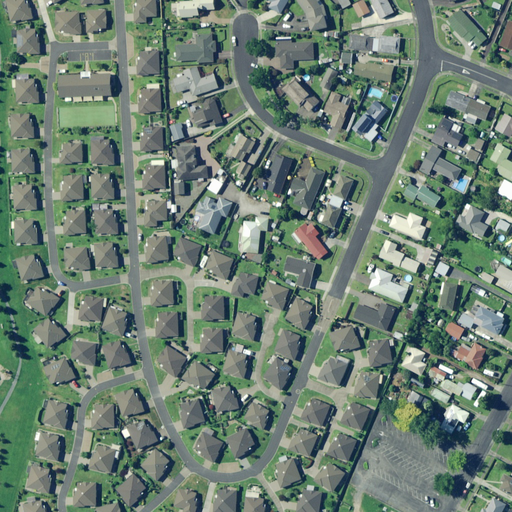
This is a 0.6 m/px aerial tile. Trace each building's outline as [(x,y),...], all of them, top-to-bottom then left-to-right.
[(27,4),(26,0),(6,0),(3,0),(5,9),(9,8),(12,22),(34,18),(31,3),(27,4)] [(157,17),(157,0),(138,0),(138,3),(136,3),(136,22),(147,23),(147,16),(157,17)] [(216,9),(215,0),(194,0),(194,1),(178,2),(178,17),(193,16),(193,15),(207,14),(207,9),(216,9)] [(289,0),(268,0),(273,2),(270,8),(281,14),(289,0)] [(329,27),(323,7),(318,0),(299,0),(298,1),(309,20),(310,20),(313,32),(329,27)] [(352,4),(350,0),(339,0),(344,9),(352,4)] [(371,12),(364,0),(354,6),(360,18),(371,12)] [(395,13),(388,0),(371,0),(381,19),(395,13)] [(107,30),(107,10),(89,11),(89,19),(87,19),(88,33),(94,33),(94,31),(107,30)] [(488,39),(462,10),(448,22),(463,38),(464,37),(469,43),(473,40),(479,47),(488,39)] [(82,34),(82,12),(57,13),(57,32),(72,32),(72,34),(82,34)] [(511,21),(510,21),(509,22),(507,21),(505,28),(507,29),(501,46),(511,49),(511,21)] [(37,37),(37,30),(14,29),(14,38),(19,38),(18,53),(41,54),(41,37),(37,37)] [(339,33),(331,32),(330,40),(338,41),(339,33)] [(212,42),(212,35),(197,36),(198,44),(176,46),(177,61),(198,60),(198,63),(215,62),(214,51),(217,51),(217,41),(212,42)] [(381,36),(380,38),(351,35),(350,49),(400,54),(402,38),(381,36)] [(315,42),(277,42),(277,57),(282,57),(282,69),(295,69),(295,60),(315,60),(315,42)] [(142,60),(137,60),(137,76),(150,76),(150,74),(160,74),(160,51),(153,51),(153,48),(146,48),(146,51),(142,51),(142,60)] [(353,54),(343,53),(342,63),(352,64),(353,54)] [(369,62),(368,65),(358,63),(355,75),(393,82),(396,67),(369,62)] [(202,79),(198,67),(185,71),(187,75),(174,80),(179,93),(191,89),(193,97),(219,88),(215,75),(202,79)] [(339,73),(330,68),(321,86),(330,90),(339,73)] [(112,76),(59,76),(59,97),(112,96),(112,76)] [(36,86),(36,79),(14,79),(14,88),(18,88),(18,102),(40,103),(41,87),(36,86)] [(320,102),(299,79),(287,91),(301,105),(307,99),(315,107),(320,102)] [(162,111),(161,84),(148,84),(148,89),(143,89),(143,95),(141,95),(141,103),(140,103),(140,113),(151,113),(151,112),(162,111)] [(492,108),(452,91),(447,105),(466,113),(463,119),(476,124),(479,118),(487,121),(492,108)] [(347,100),(333,94),(325,112),(335,116),(331,125),(342,129),(351,107),(345,105),(347,100)] [(223,122),(215,97),(203,101),(205,108),(193,112),(198,129),(203,127),(201,124),(209,122),(211,126),(223,122)] [(388,110),(377,101),(372,108),(377,112),(372,119),(367,115),(357,127),(364,133),(363,135),(372,142),(379,133),(376,131),(380,126),(378,124),(388,110)] [(31,114),(13,114),(13,137),(35,138),(35,121),(31,121),(31,114)] [(511,117),(506,114),(502,122),(500,122),(496,130),(511,137),(511,117)] [(454,123),(444,118),(433,141),(444,147),(446,142),(458,147),(464,135),(451,129),(454,123)] [(186,138),(181,124),(171,127),(176,141),(186,138)] [(164,150),(164,127),(143,128),(143,141),(142,141),(142,151),(153,151),(153,150),(164,150)] [(270,132),(264,129),(261,137),(267,140),(270,132)] [(257,143),(242,135),(236,147),(233,146),(228,153),(243,161),(248,153),(250,155),(257,143)] [(486,142),(481,139),(477,140),(475,145),(477,146),(476,149),(482,151),(486,142)] [(111,148),(111,140),(93,140),(93,164),(115,165),(115,148),(111,148)] [(83,144),(65,144),(65,149),(63,149),(63,157),(61,157),(62,164),(74,164),(73,162),(84,162),(83,144)] [(511,153),(511,150),(500,144),(491,159),(502,165),(498,173),(511,180),(511,162),(508,160),(511,153)] [(199,166),(197,146),(178,148),(179,160),(173,161),(174,168),(178,168),(179,181),(199,178),(199,182),(203,181),(203,179),(209,178),(207,165),(199,166)] [(444,151),(434,146),(421,170),(430,175),(433,169),(457,182),(463,170),(440,157),(444,151)] [(31,156),(31,149),(13,149),(13,172),(35,173),(36,156),(31,156)] [(480,153),(471,149),(467,160),(476,163),(480,153)] [(293,161),(277,156),(268,179),(272,180),(268,190),(280,195),(293,161)] [(166,188),(166,161),(152,161),(152,166),(147,166),(147,171),(144,171),(144,190),(155,190),(155,188),(166,188)] [(253,166),(243,161),(237,171),(247,176),(253,166)] [(326,173),(313,167),(307,183),(296,178),(291,189),(299,192),(294,204),(303,207),(301,213),(307,216),(309,211),(311,209),(326,173)] [(404,181),(411,185),(405,195),(415,201),(417,198),(435,209),(442,197),(423,186),(427,180),(417,174),(416,175),(410,172),(404,181)] [(85,199),(84,175),(66,176),(66,182),(64,182),(64,190),(63,190),(63,201),(74,201),(74,199),(85,199)] [(112,175),(93,175),(93,199),(115,199),(116,183),(112,183),(112,175)] [(226,180),(220,175),(217,179),(215,178),(209,189),(217,194),(226,180)] [(355,181),(342,175),(322,223),(335,229),(343,209),(341,208),(345,199),(347,200),(355,181)] [(499,193),(503,195),(502,198),(506,200),(507,197),(511,200),(511,183),(506,180),(499,193)] [(185,182),(176,182),(176,194),(185,195),(185,182)] [(38,209),(38,185),(15,186),(15,209),(38,209)] [(215,200),(208,197),(205,203),(201,202),(192,223),(199,226),(198,227),(215,235),(223,215),(229,218),(235,204),(221,198),(218,204),(214,203),(215,200)] [(168,220),(168,201),(149,201),(149,208),(146,208),(146,227),(158,226),(158,220),(168,220)] [(108,206),(102,206),(102,210),(96,211),(97,234),(119,234),(119,224),(117,224),(117,217),(115,217),(115,210),(108,210),(108,206)] [(87,233),(86,211),(66,211),(66,225),(65,225),(65,235),(76,235),(76,233),(87,233)] [(424,218),(411,213),(408,220),(396,215),(391,227),(422,240),(427,228),(421,226),(424,218)] [(270,219),(257,217),(257,222),(245,221),(243,244),(245,244),(244,252),(259,254),(262,230),(269,231),(270,219)] [(511,224),(509,222),(502,219),(496,229),(503,233),(505,229),(508,231),(511,224)] [(35,228),(35,220),(16,220),(16,243),(39,243),(39,228),(35,228)] [(321,235),(312,224),(309,227),(307,224),(292,236),(299,244),(303,241),(319,260),(329,252),(317,238),(321,235)] [(169,260),(168,237),(147,238),(148,263),(159,262),(159,260),(169,260)] [(203,247),(182,238),(174,257),(195,266),(203,247)] [(399,245),(387,240),(380,258),(417,273),(421,263),(405,256),(406,255),(396,251),(399,245)] [(115,251),(114,243),(96,244),(97,267),(109,267),(109,268),(120,267),(119,250),(115,251)] [(89,258),(88,248),(66,249),(67,268),(80,268),(80,270),(92,269),(91,258),(89,258)] [(440,254),(429,249),(423,261),(434,266),(440,254)] [(236,260),(214,251),(207,268),(213,271),(212,274),(227,280),(236,260)] [(38,263),(36,254),(13,260),(15,269),(20,268),(23,281),(45,276),(42,262),(38,263)] [(317,264),(289,257),(285,271),(300,275),(297,285),(310,289),(317,264)] [(451,267),(441,262),(436,271),(446,276),(451,267)] [(501,277),(498,282),(511,289),(511,270),(507,268),(502,265),(497,275),(501,277)] [(394,275),(378,269),(376,274),(374,273),(371,278),(374,279),(370,289),(404,303),(409,289),(391,282),(394,275)] [(260,278),(242,272),(239,281),(238,280),(233,294),(244,298),(246,292),(255,295),(260,278)] [(460,280),(447,277),(446,284),(444,283),(442,294),(443,295),(440,308),(453,311),(460,280)] [(277,281),(271,279),(262,300),(274,305),(273,307),(284,311),(287,302),(286,302),(291,290),(276,284),(277,281)] [(175,304),(174,281),(155,282),(155,292),(152,292),(153,306),(164,306),(164,304),(175,304)] [(481,287),(473,283),(471,288),(479,291),(481,287)] [(45,293),(39,288),(28,302),(47,317),(61,299),(53,293),(52,295),(47,290),(45,293)] [(108,299),(87,296),(86,304),(84,304),(83,309),(81,309),(80,320),(91,321),(91,320),(102,321),(104,307),(107,308),(108,299)] [(225,297),(207,296),(207,305),(204,305),(203,320),(214,321),(214,319),(225,319),(225,297)] [(314,306),(298,298),(287,319),(296,324),(296,325),(305,330),(313,315),(310,313),(314,306)] [(396,308),(383,303),(380,312),(360,305),(355,319),(387,331),(396,308)] [(508,320),(482,306),(475,320),(464,314),(460,322),(472,329),(475,323),(499,336),(508,320)] [(129,314),(112,307),(103,328),(124,336),(129,323),(126,322),(129,314)] [(257,317),(240,312),(233,334),(244,337),(244,338),(254,341),(259,326),(255,325),(257,317)] [(179,336),(179,313),(161,313),(161,319),(157,319),(157,338),(168,338),(168,336),(179,336)] [(55,325),(50,318),(35,330),(40,336),(36,339),(40,344),(44,341),(49,348),(67,335),(58,323),(55,325)] [(466,329),(451,322),(446,332),(460,340),(466,329)] [(342,353),(362,347),(356,326),(331,333),(337,351),(341,349),(342,353)] [(224,351),(224,329),(203,329),(203,342),(202,342),(202,353),(213,353),(213,351),(224,351)] [(305,338),(286,329),(275,351),(295,360),(305,338)] [(405,336),(397,332),(395,337),(403,340),(405,336)] [(371,347),(368,348),(371,366),(393,363),(390,339),(370,342),(371,347)] [(124,348),(122,340),(103,346),(110,369),(121,365),(121,366),(132,363),(127,347),(124,348)] [(74,341),(72,359),(81,361),(81,362),(85,363),(85,364),(95,366),(98,344),(74,341)] [(488,350),(476,343),(471,352),(463,347),(457,357),(478,370),(484,359),(483,358),(488,350)] [(188,359),(169,345),(157,362),(170,371),(169,372),(177,378),(183,369),(182,368),(188,359)] [(426,353),(410,345),(406,352),(409,354),(403,366),(422,376),(428,365),(422,362),(426,353)] [(248,355),(231,350),(224,371),(245,378),(249,364),(246,363),(248,355)] [(76,378),(67,357),(45,368),(53,385),(66,380),(67,382),(76,378)] [(293,368),(278,357),(265,377),(273,383),(273,384),(282,390),(291,377),(288,375),(293,368)] [(339,387),(350,361),(344,358),(342,362),(331,357),(329,364),(327,363),(324,370),(323,370),(319,379),(339,387)] [(216,375),(197,361),(184,379),(191,384),(193,382),(204,391),(216,375)] [(433,366),(429,374),(444,381),(448,373),(433,366)] [(384,375),(381,374),(362,372),(361,380),(358,379),(355,396),(377,399),(379,384),(383,384),(384,375)] [(458,385),(447,379),(443,387),(460,397),(461,395),(472,401),(478,388),(467,382),(465,384),(460,382),(458,385)] [(213,390),(219,412),(241,408),(237,394),(233,395),(231,386),(213,390)] [(451,396),(436,388),(433,395),(448,404),(451,396)] [(137,396),(134,389),(117,395),(124,417),(135,413),(135,414),(145,411),(140,395),(137,396)] [(69,404),(46,398),(44,407),(48,408),(45,423),(55,426),(54,427),(66,429),(70,413),(67,412),(69,404)] [(182,419),(186,429),(207,421),(200,399),(182,404),(184,410),(182,411),(184,418),(182,419)] [(332,406),(314,399),(309,411),(306,409),(302,419),(311,424),(312,422),(322,427),(332,406)] [(347,414),(345,413),(341,423),(363,432),(372,410),(354,402),(352,407),(350,406),(347,414)] [(261,408),(254,403),(245,418),(254,423),(253,424),(263,430),(269,419),(267,417),(270,411),(262,406),(261,408)] [(116,427),(115,405),(97,405),(97,411),(95,411),(95,417),(93,417),(93,429),(104,429),(104,427),(116,427)] [(470,414),(454,405),(442,427),(449,431),(450,428),(454,431),(460,420),(465,423),(470,414)] [(148,426),(145,420),(123,431),(126,438),(132,436),(139,450),(159,440),(151,425),(148,426)] [(320,437),(302,428),(296,440),(294,439),(290,449),(299,454),(300,452),(310,457),(320,437)] [(246,451),(257,447),(250,429),(227,438),(236,460),(248,455),(246,451)] [(58,444),(61,436),(39,430),(36,440),(41,441),(37,455),(58,461),(62,445),(58,444)] [(206,456),(204,459),(214,464),(225,441),(204,431),(195,449),(200,451),(199,453),(206,456)] [(358,440),(341,433),(338,441),(334,440),(328,454),(338,458),(338,457),(349,462),(358,440)] [(118,450),(99,445),(95,459),(93,458),(90,469),(100,471),(100,470),(112,473),(118,450)] [(171,461),(157,449),(142,466),(150,473),(150,474),(158,482),(169,470),(166,467),(171,461)] [(278,478),(282,488),(303,479),(294,458),(289,460),(287,456),(280,459),(282,463),(276,466),(281,477),(278,478)] [(347,472),(331,463),(327,470),(323,468),(315,481),(334,493),(347,472)] [(51,469),(29,464),(28,473),(31,474),(28,488),(50,493),(53,479),(49,478),(51,469)] [(148,488),(132,470),(125,476),(129,480),(118,490),(125,498),(123,499),(131,507),(144,496),(142,493),(148,488)] [(511,477),(506,474),(501,481),(504,483),(500,490),(511,496),(511,477)] [(78,489),(74,489),(74,505),(74,507),(87,508),(87,505),(98,505),(98,483),(78,483),(78,489)] [(299,501),(297,511),(319,511),(323,492),(315,491),(315,486),(309,485),(308,490),(305,490),(304,495),(303,494),(302,502),(299,501)] [(198,494),(180,489),(175,506),(185,509),(184,511),(196,511),(200,502),(196,501),(198,494)] [(219,498),(215,498),(213,511),(236,511),(238,490),(219,489),(219,498)] [(259,494),(252,493),(251,498),(247,497),(245,511),(267,511),(268,507),(264,506),(265,499),(259,498),(259,494)] [(37,501),(36,498),(29,499),(30,504),(25,504),(26,511),(49,511),(48,508),(45,509),(43,500),(37,501)] [(503,511),(508,505),(495,498),(488,511),(484,509),(482,511),(503,511)] [(121,511),(119,503),(98,509),(98,511),(121,511)]
